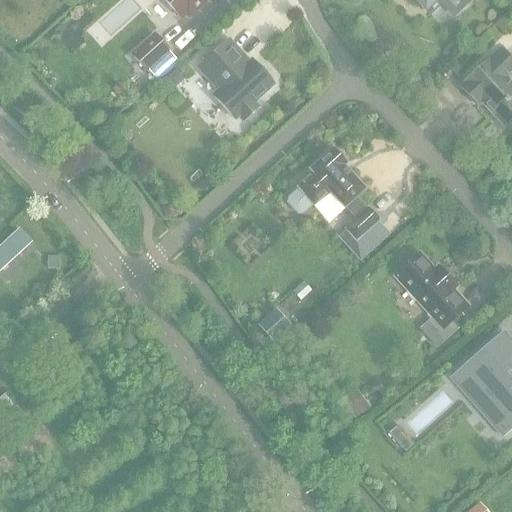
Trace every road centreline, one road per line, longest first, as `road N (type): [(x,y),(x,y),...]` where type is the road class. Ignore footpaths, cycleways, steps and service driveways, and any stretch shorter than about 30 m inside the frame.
road 1 (residential): [(123,282),(359,78)]
road 2 (tertiary): [(123,282),(306,511)]
road 3 (residential): [(359,78),(511,242)]
road 4 (tertiary): [(0,138),(123,282)]
road 5 (unknown): [(0,375),(123,282)]
